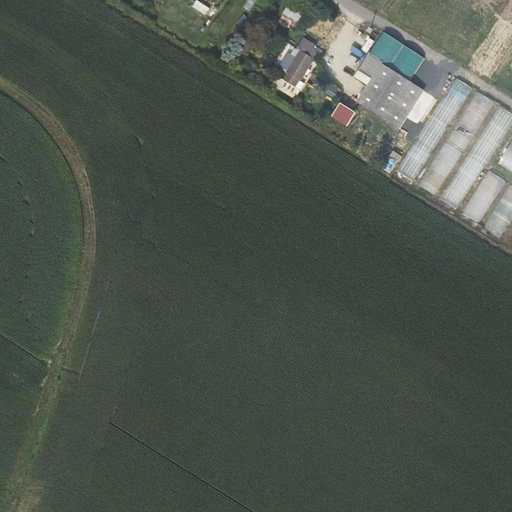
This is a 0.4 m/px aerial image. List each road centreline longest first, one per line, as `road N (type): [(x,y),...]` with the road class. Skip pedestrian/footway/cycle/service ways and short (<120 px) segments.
road 1 (track): [(0,89),(36,107),(58,131),(92,212),(86,286),(6,511)]
road 2 (unclassified): [(345,0),(511,109)]
